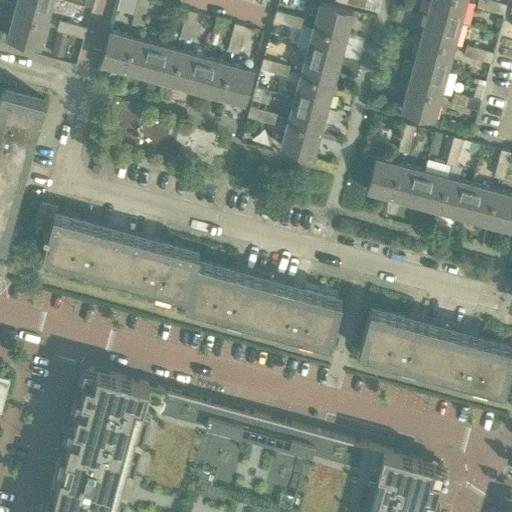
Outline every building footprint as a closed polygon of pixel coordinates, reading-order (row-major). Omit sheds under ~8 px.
[(17,0),(15,10),(48,19),(52,0),(17,0)] [(137,0),(135,9),(144,12),(147,0),(137,0)] [(347,32),(354,8),(326,0),(320,0),(314,24),(347,32)] [(460,20),(465,0),(430,0),(427,11),(460,20)] [(503,11),(505,2),(497,0),(491,0),(490,8),(503,11)] [(186,8),(182,22),(192,25),(196,11),(186,8)] [(135,9),(131,21),(141,24),(144,12),(135,9)] [(287,22),(290,12),(276,9),(274,19),(287,22)] [(15,10),(8,35),(41,44),(48,19),(15,10)] [(454,44),(460,20),(427,11),(421,35),(454,44)] [(300,26),(303,16),(290,12),(287,22),(300,26)] [(71,32),(74,22),(59,18),(56,29),(71,32)] [(234,21),(230,35),(240,38),(244,24),(234,21)] [(81,24),(74,22),(71,32),(83,36),(86,25),(81,24)] [(182,22),(179,35),(189,37),(192,25),(182,22)] [(341,56),(347,32),(314,24),(308,47),(341,56)] [(125,67),(134,34),(109,27),(100,60),(125,67)] [(149,73),(157,40),(134,34),(125,67),(149,73)] [(230,35),(227,48),(237,51),(240,38),(230,35)] [(448,68),(454,44),(421,35),(414,59),(448,68)] [(173,79),(181,47),(157,40),(149,73),(173,79)] [(477,55),(479,47),(465,43),(463,52),(477,55)] [(196,86),(205,53),(181,47),(173,79),(196,86)] [(334,80),(341,56),(308,47),(301,71),(334,80)] [(490,59),(492,50),(479,47),(477,55),(490,59)] [(220,92),(229,60),(205,53),(196,86),(220,92)] [(274,70),(277,59),(263,56),(260,67),(274,70)] [(287,73),(290,62),(277,59),(274,70),(287,73)] [(441,92),(448,68),(414,59),(408,82),(441,92)] [(245,99),(254,66),(229,60),(220,92),(245,99)] [(328,104),(334,80),(301,71),(295,95),(328,104)] [(434,117),(441,92),(408,82),(401,107),(434,117)] [(0,240),(5,242),(44,96),(2,85),(0,92),(0,240)] [(464,104),(466,94),(453,91),(450,101),(464,104)] [(478,108),(481,98),(466,94),(464,104),(478,108)] [(321,128),(328,104),(295,95),(288,119),(321,128)] [(261,118),(264,107),(250,104),(247,115),(261,118)] [(274,122),(277,111),(264,107),(261,118),(274,122)] [(315,152),(321,128),(288,119),(281,143),(315,152)] [(411,138),(414,124),(404,122),(401,135),(411,138)] [(408,151),(411,138),(401,135),(398,149),(408,151)] [(459,151),(463,137),(452,135),(449,148),(459,151)] [(507,164),(511,150),(499,147),(496,161),(507,164)] [(456,164),(459,151),(449,148),(446,162),(456,164)] [(391,193),(400,160),(376,154),(366,187),(391,193)] [(415,200),(424,167),(400,160),(391,193),(415,200)] [(504,178),(507,164),(496,161),(493,175),(504,178)] [(439,206),(448,173),(424,167),(415,200),(439,206)] [(463,213),(472,179),(448,173),(439,206),(463,213)] [(486,219),(495,186),(472,179),(463,213),(486,219)] [(511,226),(511,223),(511,190),(495,186),(486,219),(511,226)] [(200,250),(163,240),(152,237),(102,223),(92,221),(55,210),(56,204),(44,200),(41,199),(34,226),(48,230),(42,252),(187,291),(184,300),(330,339),(342,295),(303,285),(234,267),(198,257),(200,250)] [(505,387),(511,361),(511,342),(370,304),(359,347),(505,387)] [(48,511),(428,511),(443,461),(422,456),(89,365),(65,453),(48,511)] [(0,409),(1,410),(10,376),(0,373),(0,409)]
